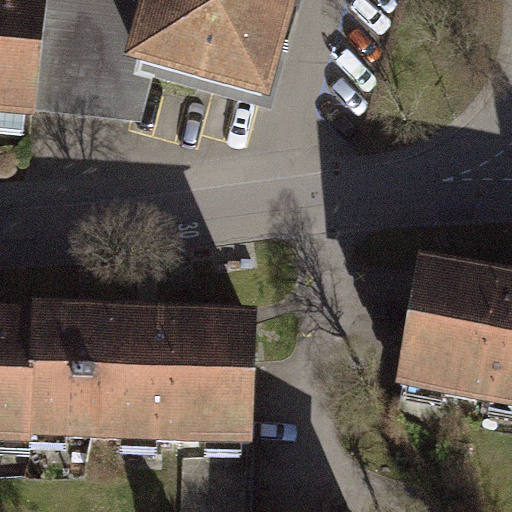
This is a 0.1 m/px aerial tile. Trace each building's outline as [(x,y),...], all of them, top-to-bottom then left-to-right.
[(48,0),(0,0),(0,149),(24,152),(26,132),(36,133),(38,110),(48,0)] [(48,0),(38,110),(145,133),(152,95),(126,88),(150,0),(48,0)] [(306,0),(150,0),(126,88),(152,95),(271,128),(306,0)] [(511,292),(424,277),(403,392),(511,411),(511,292)] [(257,333),(35,323),(34,332),(30,435),(252,445),(257,333)] [(34,332),(0,330),(0,441),(30,443),(30,435),(34,332)]
